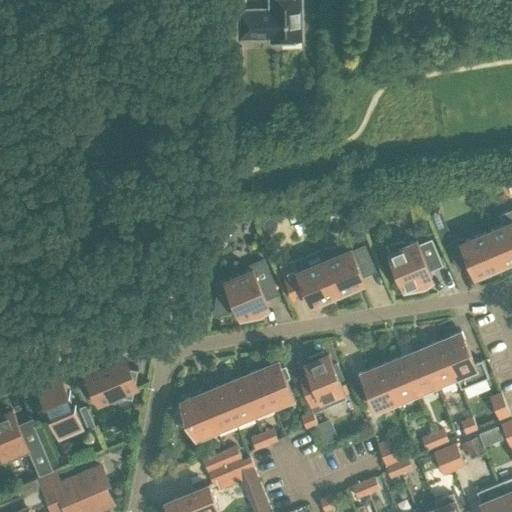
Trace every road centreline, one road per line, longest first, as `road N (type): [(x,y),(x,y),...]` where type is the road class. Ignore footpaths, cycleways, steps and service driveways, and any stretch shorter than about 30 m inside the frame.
road 1 (residential): [(172,361),(198,343),(511,290)]
road 2 (residential): [(172,361),(133,337),(6,361)]
road 3 (residential): [(134,511),(157,388),(172,361)]
